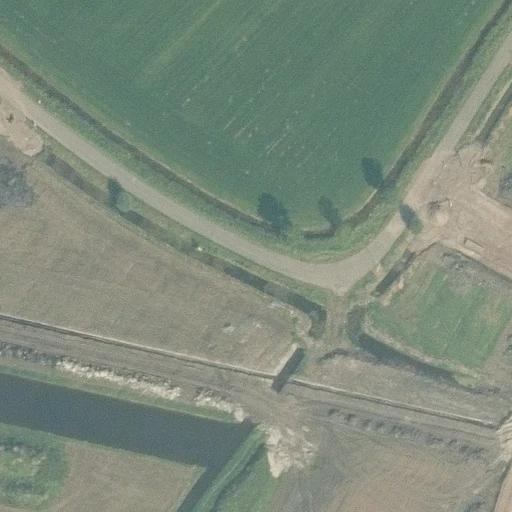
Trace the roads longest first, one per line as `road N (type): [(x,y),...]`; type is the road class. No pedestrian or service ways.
road 1 (unclassified): [(511,41),(388,238),(365,262),(335,275),(307,275),(178,214),(0,85)]
road 2 (residential): [(511,423),(0,310)]
